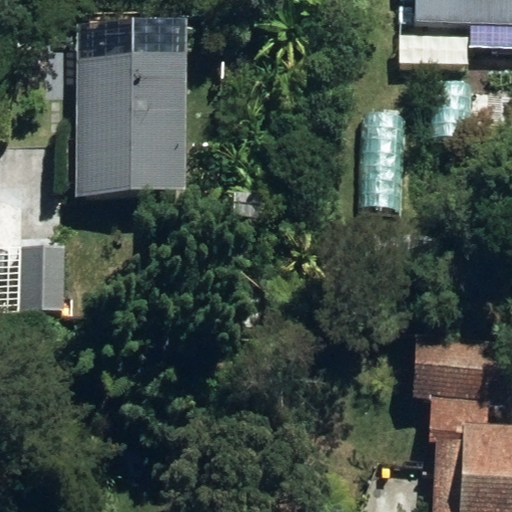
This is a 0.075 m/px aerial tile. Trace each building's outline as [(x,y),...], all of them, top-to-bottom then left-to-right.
[(262,0),(149,0),(150,6),(262,10),(262,0)] [(511,0),(402,0),(403,39),(511,38),(511,0)] [(69,218),(176,220),(178,82),(71,81),(69,218)] [(15,297),(57,298),(57,239),(14,238),(15,297)] [(383,296),(446,299),(448,254),(440,254),(440,245),(397,245),(397,250),(384,250),(383,296)] [(511,511),(511,449),(482,449),(482,422),(505,422),(505,433),(511,432),(511,360),(407,357),(406,416),(423,418),(422,464),(427,464),(425,511),(511,511)]
